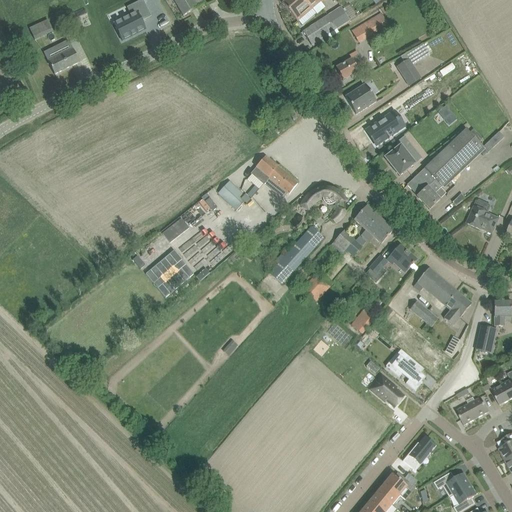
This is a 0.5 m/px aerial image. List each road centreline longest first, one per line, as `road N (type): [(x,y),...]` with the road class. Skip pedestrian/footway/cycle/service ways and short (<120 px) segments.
road 1 (tertiary): [(488,280),(430,246),(378,192),(270,15)]
road 2 (tertiary): [(0,132),(199,30),(270,15)]
road 3 (residential): [(488,280),(467,360),(425,411)]
road 4 (residential): [(425,411),(342,511)]
